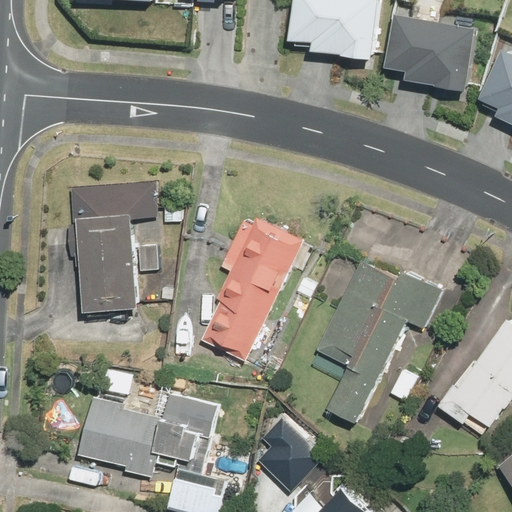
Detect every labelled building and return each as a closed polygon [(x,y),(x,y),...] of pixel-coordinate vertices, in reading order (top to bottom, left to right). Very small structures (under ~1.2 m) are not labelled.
[(377,0),(290,0),(286,49),(373,57),(377,0)] [(473,27),(389,15),(382,69),(466,80),(473,27)] [(511,50),(504,47),(478,101),(511,117),(511,50)] [(159,180),(75,186),(82,310),(167,305),(159,180)] [(201,335),(248,357),(305,238),(250,212),(225,265),(233,269),(201,335)] [(331,405),(362,419),(411,314),(429,323),(445,290),(366,253),(321,348),(351,362),(331,405)] [(444,402),(487,432),(511,396),(511,317),(506,314),(444,402)] [(82,451),(179,474),(171,506),(196,511),(220,511),(228,478),(206,473),(222,403),(173,392),(169,411),(95,393),(82,451)] [(511,453),(502,461),(511,472),(511,453)] [(376,511),(345,484),(319,511),(376,511)]
